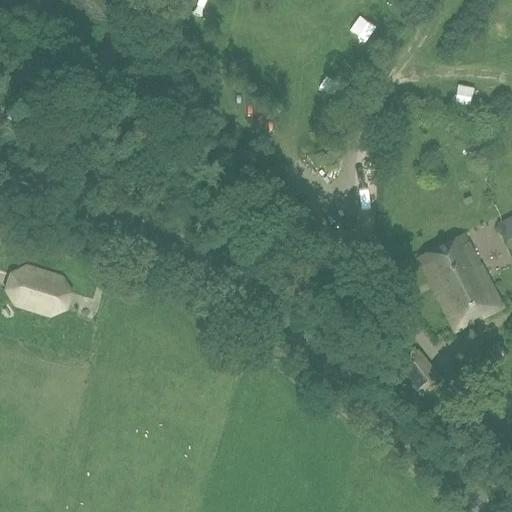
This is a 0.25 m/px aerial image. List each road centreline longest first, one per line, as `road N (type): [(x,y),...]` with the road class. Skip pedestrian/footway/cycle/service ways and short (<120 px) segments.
road 1 (tertiary): [(488,511),(242,284),(163,236),(0,172)]
road 2 (track): [(511,440),(412,328),(356,238),(350,161),(383,90)]
road 3 (track): [(131,0),(59,153)]
road 4 (track): [(383,90),(423,75),(511,80)]
